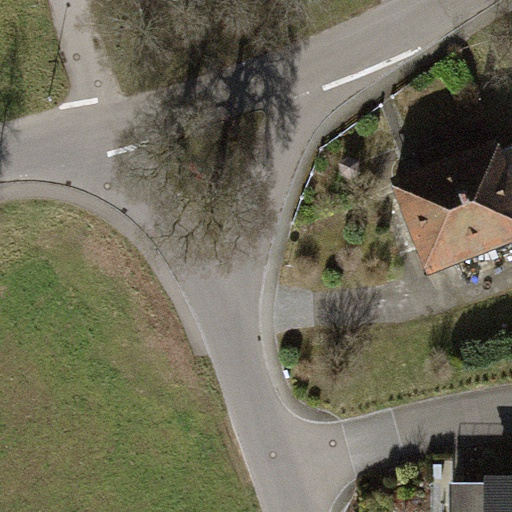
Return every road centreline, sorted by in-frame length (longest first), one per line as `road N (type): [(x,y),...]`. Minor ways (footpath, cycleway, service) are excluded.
road 1 (residential): [(226,312),(318,64)]
road 2 (residential): [(511,412),(278,465)]
road 3 (residential): [(105,127),(124,172),(175,226),(226,312)]
road 4 (tertiary): [(105,127),(318,64)]
road 5 (residential): [(226,312),(278,465)]
road 6 (tertiary): [(318,64),(449,0)]
road 7 (residential): [(68,0),(105,127)]
